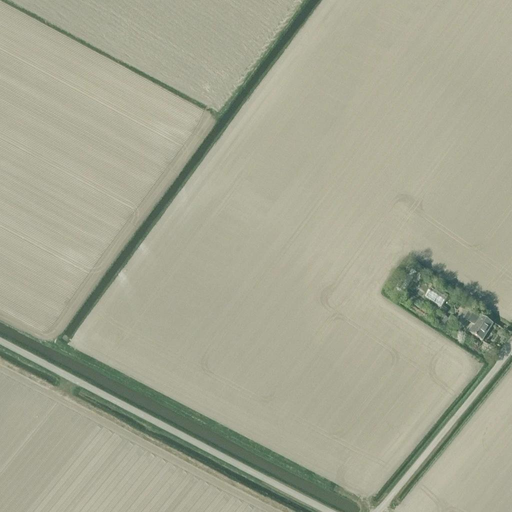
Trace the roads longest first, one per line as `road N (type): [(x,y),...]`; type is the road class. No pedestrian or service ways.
road 1 (unclassified): [(326,511),(0,342)]
road 2 (unclassified): [(378,511),(511,351)]
